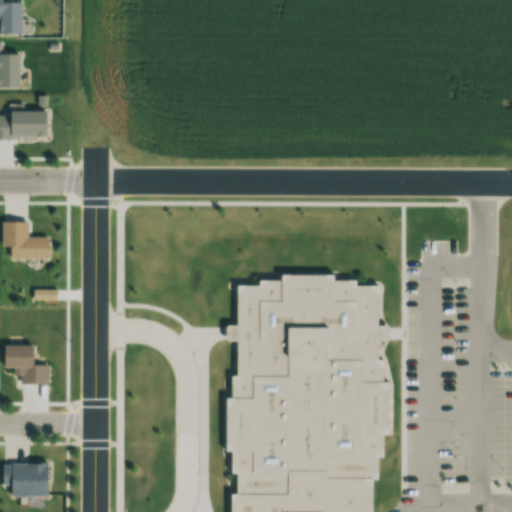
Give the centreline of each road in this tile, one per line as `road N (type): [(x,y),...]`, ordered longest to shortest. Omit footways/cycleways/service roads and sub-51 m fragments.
road 1 (residential): [(89,181),(476,183)]
road 2 (tertiary): [(90,511),(90,133)]
